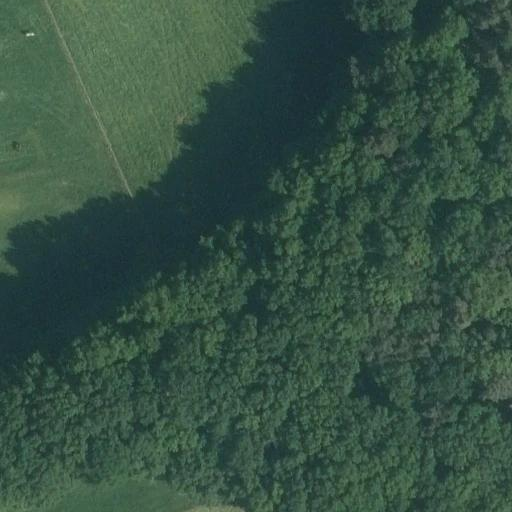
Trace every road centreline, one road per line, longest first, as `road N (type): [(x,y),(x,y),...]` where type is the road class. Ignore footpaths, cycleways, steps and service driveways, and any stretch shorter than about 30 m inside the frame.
road 1 (track): [(384,0),(217,212),(87,313),(0,368)]
road 2 (track): [(511,228),(249,329),(0,374)]
